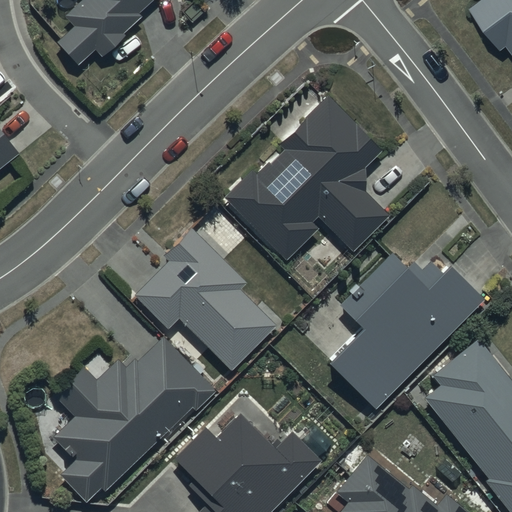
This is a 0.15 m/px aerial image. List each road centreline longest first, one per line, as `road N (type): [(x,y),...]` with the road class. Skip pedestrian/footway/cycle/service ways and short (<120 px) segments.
road 1 (residential): [(121,171),(302,0)]
road 2 (residential): [(362,0),(511,194)]
road 3 (residential): [(0,16),(14,60),(31,82),(121,171)]
road 4 (residential): [(0,277),(121,171)]
